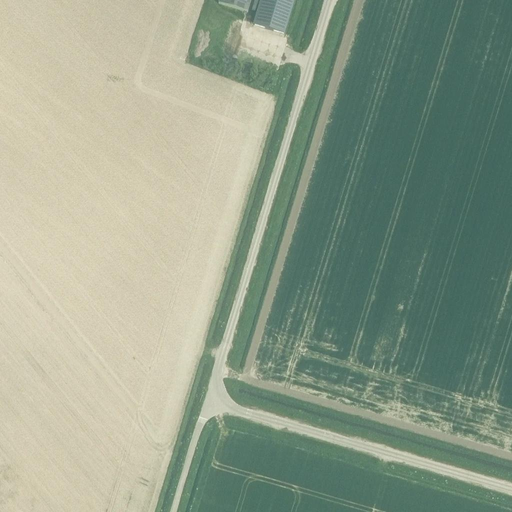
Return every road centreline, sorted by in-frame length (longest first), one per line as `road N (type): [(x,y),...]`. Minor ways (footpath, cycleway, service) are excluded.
road 1 (tertiary): [(208,402),(329,0)]
road 2 (tertiary): [(511,489),(208,402)]
